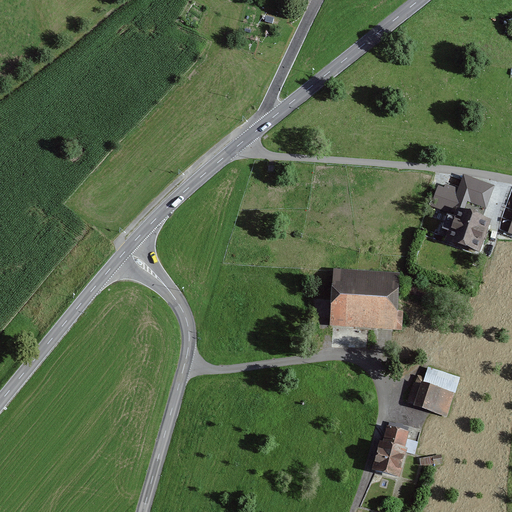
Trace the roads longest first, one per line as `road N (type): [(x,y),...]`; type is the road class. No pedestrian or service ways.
road 1 (residential): [(184,365),(230,369),(341,355),(371,367),(382,408),(352,511)]
road 2 (residential): [(511,180),(272,155),(242,142)]
road 3 (primary): [(0,402),(125,250)]
road 4 (primary): [(270,119),(419,0)]
road 5 (primary): [(125,250),(242,142)]
road 6 (tertiary): [(184,365),(142,511)]
road 7 (tertiary): [(125,250),(183,311),(184,365)]
road 8 (residential): [(317,0),(269,100),(270,119)]
